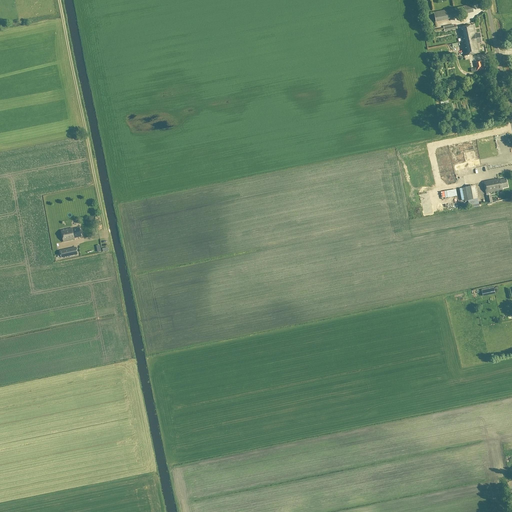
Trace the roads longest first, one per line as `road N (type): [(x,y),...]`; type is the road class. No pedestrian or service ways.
road 1 (track): [(59,0),(107,236)]
road 2 (unclassified): [(511,126),(485,0)]
